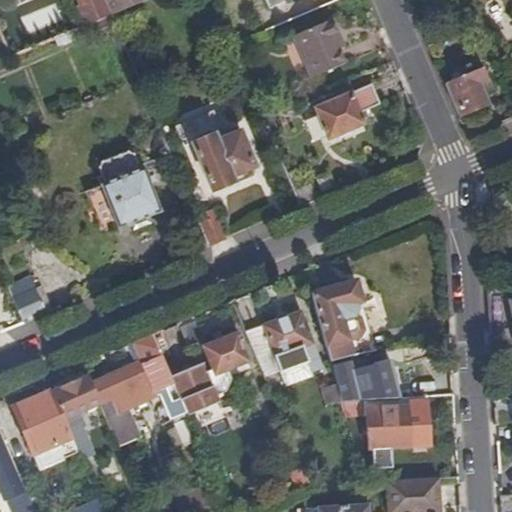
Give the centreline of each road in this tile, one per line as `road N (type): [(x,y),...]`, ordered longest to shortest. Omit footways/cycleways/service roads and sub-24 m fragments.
road 1 (residential): [(0,363),(457,170)]
road 2 (residential): [(457,170),(480,511)]
road 3 (residential): [(386,0),(457,170)]
